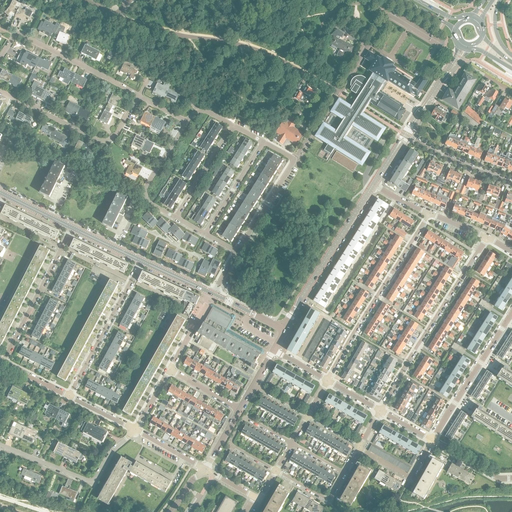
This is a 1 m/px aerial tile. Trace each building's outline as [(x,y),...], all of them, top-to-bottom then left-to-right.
[(19,7),(19,8),(21,4),(14,0),(12,4),(10,8),(5,13),(10,18),(12,15),(14,16),(15,14),(16,15),(19,7)] [(24,10),(19,8),(19,7),(16,15),(15,16),(27,23),(32,12),(26,8),(25,11),(24,10),(25,10),(24,10)] [(42,22),(38,29),(40,30),(39,33),(40,32),(48,36),(48,37),(46,36),(48,37),(48,36),(50,36),(49,37),(50,37),(52,32),(55,33),(59,25),(56,23),(55,26),(45,21),(44,23),(42,22)] [(59,25),(55,33),(58,35),(56,41),(60,42),(63,43),(65,44),(69,35),(63,32),(63,31),(64,32),(67,25),(61,22),(59,25)] [(329,43),(350,54),(354,47),(340,39),(341,37),(342,37),(343,35),(343,34),(343,33),(342,33),(338,30),(338,29),(337,29),(336,30),(335,29),(333,32),(330,35),(331,35),(333,36),(329,43)] [(100,52),(85,44),(81,53),(96,60),(100,52)] [(16,58),(16,59),(17,59),(23,62),(24,63),(25,63),(35,68),(36,66),(40,58),(34,55),(35,55),(34,55),(32,54),(26,51),(25,53),(21,51),(17,58),(16,58)] [(386,80),(387,81),(388,80),(410,94),(411,92),(417,96),(427,80),(422,77),(421,79),(416,86),(411,82),(394,71),(395,69),(392,67),(393,65),(393,64),(392,63),(384,58),(383,57),(382,58),(381,60),(372,54),(369,52),(365,58),(372,63),(368,69),(370,70),(373,72),(386,80)] [(40,58),(36,66),(41,69),(42,68),(48,71),(49,69),(50,66),(52,62),(46,59),(46,61),(40,58)] [(123,64),(120,71),(126,74),(126,73),(128,74),(129,75),(130,75),(131,75),(129,78),(133,80),(138,71),(123,64)] [(60,71),(58,76),(64,79),(63,82),(68,85),(70,81),(72,82),(72,81),(76,74),(65,69),(65,68),(63,72),(60,71)] [(0,74),(0,78),(8,82),(12,75),(2,70),(0,74)] [(355,77),(353,79),(352,79),(352,80),(351,81),(351,82),(350,83),(350,84),(350,85),(350,86),(351,86),(351,83),(352,81),(353,79),(354,79),(352,81),(352,84),(352,86),(350,89),(359,95),(357,98),(357,99),(356,100),(355,102),(354,103),(353,104),(352,106),(351,107),(345,103),(339,99),(337,101),(337,102),(336,104),(335,105),(331,112),(343,120),(343,119),(343,120),(336,131),(324,123),(322,126),(322,127),(321,127),(320,130),(315,136),(316,136),(317,137),(317,138),(318,138),(319,138),(327,144),(328,144),(327,145),(326,146),(326,147),(324,150),(330,154),(334,148),(336,149),(335,149),(336,149),(359,164),(362,166),(367,158),(367,157),(370,153),(367,151),(346,137),(345,137),(353,125),(353,126),(374,139),(377,141),(382,133),(383,132),(385,128),(382,126),(362,114),(363,113),(364,111),(365,109),(366,108),(367,107),(367,106),(368,105),(369,102),(394,117),(396,119),(398,120),(399,120),(403,113),(405,110),(402,107),(399,106),(398,105),(395,103),(380,94),(378,93),(380,89),(381,89),(382,89),(383,88),(383,87),(382,86),(386,80),(373,72),(370,77),(368,81),(366,81),(366,80),(367,80),(366,79),(366,78),(365,78),(365,77),(364,77),(363,77),(362,76),(361,76),(360,76),(358,76),(357,76),(355,77)] [(449,89),(448,90),(442,100),(458,109),(463,100),(476,80),(465,73),(454,92),(449,89)] [(76,74),(72,81),(72,82),(83,87),(83,88),(87,80),(87,79),(76,74)] [(12,75),(8,82),(14,85),(13,86),(17,88),(22,80),(12,75)] [(32,90),(30,94),(36,97),(36,98),(40,100),(45,90),(38,87),(40,84),(34,82),(33,84),(31,87),(32,88),(31,90),(32,90)] [(478,89),(476,88),(473,93),(478,96),(480,93),(483,94),(483,93),(484,94),(485,91),(487,87),(486,86),(486,85),(485,84),(484,85),(483,84),(481,83),(478,89)] [(302,93),(305,86),(301,84),(294,97),(299,100),(301,95),(304,96),(306,94),(308,95),(308,96),(312,98),(314,96),(316,92),(311,90),(312,90),(306,86),(302,93)] [(167,91),(168,88),(166,87),(164,89),(157,85),(153,92),(164,97),(165,96),(167,91)] [(167,91),(165,96),(172,99),(171,101),(175,102),(178,97),(179,98),(181,95),(178,93),(177,94),(168,89),(167,91)] [(493,101),(494,100),(495,98),(498,93),(497,92),(496,91),(495,90),(494,91),(493,90),(491,89),(490,92),(489,91),(486,96),(484,98),(485,98),(484,100),(488,102),(490,98),(493,101)] [(45,90),(40,100),(44,102),(45,101),(49,103),(51,99),(53,100),(54,101),(57,95),(53,93),(52,94),(45,90)] [(113,93),(108,103),(107,106),(106,106),(106,107),(113,110),(115,107),(116,107),(116,106),(121,97),(113,93)] [(479,99),(476,104),(475,105),(479,107),(480,106),(482,102),(484,100),(485,98),(484,98),(481,96),(479,100),(479,99)] [(495,104),(493,107),(490,112),(495,115),(498,110),(502,113),(503,111),(506,113),(511,103),(511,101),(509,100),(509,101),(505,98),(500,107),(498,106),(495,104)] [(65,111),(75,116),(80,107),(70,102),(65,111)] [(438,109),(436,107),(431,115),(434,117),(433,118),(437,121),(438,120),(441,121),(444,123),(450,114),(448,113),(448,111),(448,110),(440,106),(438,109)] [(83,109),(80,107),(75,116),(86,121),(90,112),(85,109),(84,108),(83,109)] [(112,114),(113,110),(106,107),(105,110),(104,110),(105,111),(100,120),(99,120),(107,124),(112,114)] [(32,121),(33,117),(28,115),(28,114),(26,113),(25,114),(19,112),(16,118),(30,124),(31,122),(32,121)] [(141,121),(151,126),(155,117),(145,112),(141,121)] [(297,121),(292,117),(287,114),(276,132),(272,138),(282,144),(286,138),(295,144),(296,141),(298,142),(302,136),(300,135),(302,133),(293,127),(297,121)] [(165,122),(155,117),(151,126),(161,131),(165,122)] [(214,125),(212,129),(219,133),(223,127),(214,121),(213,124),(214,125)] [(52,132),(51,136),(49,138),(60,143),(63,144),(67,137),(55,131),(56,129),(48,125),(46,129),(52,132)] [(215,139),(219,133),(212,129),(210,128),(209,130),(210,131),(208,135),(215,139)] [(206,137),(204,141),(211,145),(215,139),(208,135),(206,134),(205,136),(206,137)] [(449,134),(445,144),(446,145),(448,146),(451,147),(455,137),(456,135),(449,134)] [(142,150),(147,140),(146,140),(136,135),(137,135),(136,135),(131,145),(132,145),(137,148),(138,148),(139,148),(141,150),(142,150)] [(455,137),(451,147),(456,149),(460,139),(455,137)] [(460,139),(456,149),(462,151),(467,139),(468,138),(465,137),(464,141),(460,139)] [(472,144),(468,154),(473,156),(476,149),(477,146),(479,143),(481,139),(477,137),(474,145),(472,144)] [(244,141),(241,145),(249,150),(253,143),(249,141),(250,141),(249,140),(249,141),(248,140),(244,138),(242,140),(244,141)] [(467,139),(462,151),(468,154),(472,144),(468,142),(469,140),(467,139)] [(79,140),(74,150),(79,153),(82,147),(85,148),(85,150),(93,154),(95,149),(83,143),(84,143),(79,140)] [(154,144),(147,140),(142,150),(145,151),(145,152),(146,152),(149,154),(154,144)] [(207,152),(211,145),(204,141),(202,140),(201,142),(202,143),(200,147),(207,152)] [(245,156),(249,150),(241,145),(240,144),(238,146),(240,147),(238,151),(237,151),(245,156)] [(496,165),(499,158),(500,155),(496,153),(497,149),(497,148),(498,145),(497,145),(495,149),(495,148),(490,163),(496,165)] [(491,152),(488,151),(484,161),(490,163),(495,148),(493,148),(492,152),(491,152)] [(411,149),(404,160),(411,165),(418,154),(411,149)] [(476,149),(473,156),(479,159),(482,152),(476,149)] [(196,153),(193,157),(201,162),(205,156),(196,150),(194,152),(196,153)] [(241,162),(245,156),(237,151),(238,151),(236,150),(235,152),(236,153),(234,157),(241,162)] [(504,156),(505,157),(504,160),(502,167),(507,169),(510,162),(511,158),(508,157),(509,154),(505,153),(504,156)] [(270,161),(279,167),(283,160),(274,154),(270,161)] [(197,168),(201,162),(193,157),(192,156),(191,158),(192,159),(189,163),(197,168)] [(237,168),(241,162),(234,157),(232,156),(230,158),(232,160),(230,164),(228,163),(227,165),(233,168),(234,166),(237,168)] [(504,160),(499,158),(496,165),(502,167),(504,160)] [(126,159),(124,164),(129,166),(126,173),(131,176),(132,173),(133,173),(138,176),(143,167),(136,164),(137,162),(131,159),(130,161),(126,159)] [(404,176),(411,165),(404,160),(397,171),(404,176)] [(52,193),(51,193),(53,189),(53,190),(53,189),(55,186),(55,185),(56,183),(59,184),(61,185),(62,182),(60,182),(58,180),(59,178),(61,174),(63,170),(65,166),(55,161),(55,162),(53,165),(51,169),(49,173),(47,177),(46,181),(45,181),(46,181),(44,185),(44,184),(43,185),(44,185),(42,188),(42,189),(40,192),(40,193),(49,197),(50,197),(51,193),(52,193)] [(275,173),(279,167),(270,161),(266,167),(275,173)] [(428,163),(426,168),(427,169),(426,171),(432,174),(433,173),(436,164),(433,163),(433,162),(431,161),(429,164),(428,163)] [(193,174),(197,168),(189,163),(188,162),(187,164),(188,165),(186,170),(193,174)] [(436,164),(433,173),(436,174),(435,175),(438,177),(439,175),(443,166),(440,165),(439,165),(436,164)] [(235,172),(226,166),(224,168),(226,169),(223,173),(230,178),(235,172)] [(275,173),(266,167),(262,173),(271,179),(275,173)] [(418,176),(422,178),(423,176),(426,170),(423,168),(418,176)] [(189,181),(193,174),(186,170),(184,169),(183,171),(184,172),(181,176),(189,181)] [(446,178),(452,181),(456,172),(450,169),(446,178)] [(405,192),(411,183),(408,181),(406,184),(401,181),(404,176),(397,171),(388,184),(393,187),(394,185),(397,187),(405,192)] [(219,179),(227,184),(230,178),(223,173),(222,172),(220,174),(222,175),(219,179)] [(462,174),(456,172),(452,181),(458,184),(462,174)] [(267,185),(271,179),(262,173),(258,180),(267,185)] [(469,188),(472,189),(475,179),(469,177),(466,187),(462,185),(459,193),(463,195),(466,189),(468,190),(469,188)] [(178,181),(176,185),(183,190),(186,184),(187,184),(178,178),(177,180),(178,181)] [(218,182),(215,186),(223,191),(227,184),(219,179),(218,178),(216,181),(218,182)] [(481,182),(475,179),(472,189),(475,190),(474,192),(478,194),(475,200),(478,201),(481,193),(478,192),(478,191),(481,182)] [(258,180),(254,186),(263,192),(267,185),(258,180)] [(183,190),(176,185),(174,184),(173,186),(174,188),(172,192),(179,196),(183,190)] [(413,184),(409,189),(413,191),(411,195),(417,197),(421,188),(413,184)] [(219,197),(223,191),(215,186),(214,185),(212,187),(214,188),(212,192),(219,197)] [(489,185),(486,193),(492,195),(495,187),(489,185)] [(259,198),(263,192),(254,186),(250,192),(259,198)] [(492,195),(491,197),(497,199),(498,197),(501,189),(500,189),(495,187),(492,195)] [(421,188),(417,197),(422,199),(426,192),(426,190),(421,188)] [(426,192),(422,199),(424,200),(424,201),(428,202),(428,201),(431,194),(428,193),(429,191),(426,190),(426,192)] [(431,194),(428,201),(433,204),(436,196),(434,195),(435,192),(432,190),(431,194)] [(175,202),(179,196),(172,192),(170,191),(169,193),(170,194),(168,198),(175,202)] [(103,224),(106,225),(112,228),(114,224),(116,220),(116,221),(116,220),(118,217),(118,216),(119,214),(122,215),(123,216),(125,213),(123,213),(121,211),(122,209),(122,208),(124,205),(126,201),(128,197),(118,192),(116,196),(114,200),(112,204),(110,208),(108,212),(107,216),(106,215),(106,216),(105,219),(104,219),(104,220),(103,223),(102,223),(103,223),(103,224)] [(255,204),(259,198),(250,192),(246,198),(255,204)] [(436,196),(433,204),(439,206),(443,196),(437,193),(436,196)] [(205,202),(213,207),(217,200),(208,194),(206,196),(208,198),(206,202),(205,202)] [(443,196),(439,206),(444,208),(448,198),(443,196)] [(171,208),(175,202),(168,198),(166,197),(166,198),(164,201),(166,202),(164,204),(171,209),(171,208)] [(246,198),(242,205),(251,211),(255,204),(246,198)] [(378,199),(369,213),(379,220),(389,205),(378,199)] [(201,208),(209,213),(213,207),(205,202),(206,202),(204,201),(202,203),(204,204),(202,208),(201,208)] [(456,202),(452,211),(458,214),(461,208),(462,204),(459,202),(459,203),(456,202)] [(5,205),(1,214),(15,220),(19,212),(5,205)] [(247,217),(251,211),(242,205),(238,211),(247,217)] [(207,215),(209,213),(201,208),(202,208),(200,207),(199,209),(200,210),(198,214),(205,219),(207,216),(207,215)] [(461,208),(458,214),(461,215),(460,216),(464,217),(467,210),(461,208)] [(467,210),(464,217),(470,219),(473,213),(474,210),(468,208),(467,210)] [(390,216),(395,219),(399,212),(394,209),(390,216)] [(243,223),(247,217),(238,211),(234,217),(243,223)] [(15,220),(28,227),(32,218),(19,212),(15,220)] [(142,218),(147,223),(153,217),(148,212),(142,218)] [(400,222),(404,215),(399,212),(395,219),(400,222)] [(479,215),(476,222),(482,224),(487,215),(480,212),(479,215)] [(198,214),(195,213),(194,215),(191,219),(201,225),(205,219),(198,214)] [(369,213),(359,228),(370,235),(379,220),(369,213)] [(473,213),(470,219),(476,222),(479,215),(473,213)] [(400,222),(405,225),(409,218),(404,215),(400,222)] [(487,215),(482,224),(489,227),(491,220),(493,217),(487,215)] [(152,227),(156,224),(158,222),(153,217),(147,223),(152,227)] [(239,229),(243,223),(234,217),(230,223),(239,229)] [(28,227),(41,234),(46,225),(32,218),(28,227)] [(156,224),(161,228),(166,223),(162,218),(158,222),(156,224)] [(414,221),(409,218),(405,225),(410,228),(414,221)] [(491,220),(489,227),(495,229),(497,223),(491,220)] [(497,223),(495,229),(501,232),(506,225),(507,223),(499,220),(497,223)] [(167,232),(169,230),(171,228),(166,223),(161,228),(166,233),(167,232)] [(235,235),(239,229),(230,223),(226,229),(235,235)] [(171,228),(169,230),(167,232),(172,237),(180,229),(175,224),(171,228)] [(59,232),(46,225),(41,234),(55,240),(59,232)] [(501,232),(500,233),(506,236),(511,228),(506,225),(501,232)] [(131,233),(136,236),(138,236),(141,229),(135,226),(131,233)] [(399,234),(404,237),(406,233),(402,230),(396,227),(395,229),(394,231),(399,234)] [(359,228),(350,242),(361,249),(370,235),(359,228)] [(138,236),(142,238),(144,239),(148,232),(141,229),(138,236)] [(179,240),(184,234),(185,234),(180,229),(172,237),(177,242),(179,240)] [(231,242),(235,235),(226,229),(223,234),(221,233),(220,235),(231,242)] [(424,237),(429,240),(433,234),(428,231),(424,237)] [(185,234),(184,234),(182,239),(188,242),(192,235),(186,232),(185,234)] [(400,244),(403,238),(396,234),(393,239),(400,244)] [(434,244),(439,237),(433,234),(429,240),(434,244)] [(198,239),(192,235),(188,242),(194,246),(198,239)] [(133,243),(139,246),(142,238),(138,236),(136,236),(133,243)] [(444,240),(439,237),(434,244),(439,247),(444,240)] [(142,238),(139,246),(146,248),(149,241),(144,239),(142,238)] [(70,247),(83,254),(88,245),(74,239),(70,247)] [(393,239),(390,244),(397,249),(400,244),(393,239)] [(439,255),(441,256),(449,243),(444,240),(439,247),(444,250),(443,253),(441,252),(439,255)] [(159,241),(156,247),(164,251),(167,244),(159,241)] [(341,257),(352,264),(361,249),(350,242),(341,257)] [(201,250),(208,253),(212,246),(205,243),(201,250)] [(454,246),(449,243),(441,256),(443,257),(446,251),(449,253),(454,246)] [(393,254),(397,249),(390,244),(387,249),(393,254)] [(101,252),(88,245),(83,254),(97,260),(101,252)] [(40,246),(33,260),(42,265),(50,250),(40,246)] [(218,250),(212,246),(208,253),(214,257),(218,250)] [(459,250),(454,246),(449,253),(454,256),(459,250)] [(164,251),(156,247),(153,254),(161,257),(164,251)] [(417,248),(414,253),(421,257),(424,252),(417,248)] [(166,257),(172,260),(176,252),(169,249),(166,257)] [(381,253),(384,254),(390,259),(393,254),(387,249),(385,253),(379,249),(378,251),(381,253)] [(451,258),(446,264),(449,266),(453,269),(459,260),(464,253),(459,250),(454,256),(452,259),(451,258)] [(496,256),(489,251),(486,256),(493,261),(496,256)] [(97,260),(110,267),(115,258),(101,252),(97,260)] [(179,262),(181,257),(182,255),(176,252),(172,260),(179,262)] [(419,260),(421,257),(414,253),(411,258),(418,262),(420,264),(424,266),(425,264),(419,260)] [(387,264),(390,259),(384,254),(380,260),(387,264)] [(490,266),(493,261),(486,256),(483,261),(490,266)] [(187,260),(181,257),(179,262),(177,265),(184,268),(187,260)] [(341,257),(332,272),(342,278),(352,264),(341,257)] [(368,259),(372,261),(384,269),(387,264),(380,260),(379,263),(369,257),(368,259)] [(124,273),(128,264),(115,258),(110,267),(124,273)] [(418,262),(411,258),(408,263),(415,267),(418,262)] [(210,265),(217,269),(220,262),(213,259),(211,263),(210,265)] [(25,275),(35,280),(42,265),(33,260),(25,275)] [(73,269),(76,264),(68,260),(66,265),(73,269)] [(194,263),(187,260),(184,268),(190,271),(194,263)] [(208,270),(210,265),(211,263),(204,260),(201,267),(208,270)] [(376,266),(374,270),(381,274),(384,269),(372,261),(371,263),(376,266)] [(486,271),(490,266),(483,261),(480,266),(486,271)] [(408,263),(405,268),(417,276),(418,274),(413,271),(415,267),(408,263)] [(63,271),(70,274),(73,269),(66,265),(63,271)] [(214,275),(217,269),(210,265),(208,270),(207,272),(214,275)] [(446,266),(443,271),(449,275),(452,270),(446,266)] [(480,266),(476,271),(483,276),(486,271),(480,266)] [(205,276),(207,272),(208,270),(201,267),(198,273),(205,276)] [(377,279),(381,274),(374,270),(372,273),(366,269),(365,271),(361,268),(361,269),(377,279)] [(416,278),(417,276),(405,268),(402,273),(408,277),(410,274),(416,278)] [(370,277),(368,280),(374,284),(377,279),(361,269),(360,271),(370,277)] [(433,272),(446,280),(449,275),(443,271),(441,274),(435,270),(433,272)] [(60,276),(67,280),(70,274),(63,271),(60,276)] [(153,287),(157,278),(143,271),(138,281),(153,287)] [(333,293),(342,278),(332,272),(322,286),(333,293)] [(438,278),(436,281),(443,285),(446,280),(433,272),(432,274),(438,278)] [(407,280),(408,277),(402,273),(398,278),(411,286),(412,284),(409,282),(407,280)] [(25,275),(18,290),(27,295),(35,280),(25,275)] [(60,276),(57,281),(65,285),(67,280),(60,276)] [(511,277),(494,306),(502,311),(511,294),(511,277)] [(167,294),(172,284),(157,278),(153,287),(167,294)] [(357,280),(360,281),(371,289),(374,284),(368,280),(366,283),(360,279),(358,278),(357,280)] [(410,288),(411,286),(398,278),(395,283),(402,287),(404,284),(407,286),(410,288)] [(440,290),(443,285),(436,281),(434,284),(432,282),(432,283),(428,281),(424,278),(423,280),(440,290)] [(472,278),(469,283),(476,287),(479,282),(472,278)] [(102,293),(111,298),(118,284),(110,280),(102,293)] [(432,288),(430,291),(437,295),(440,290),(423,280),(427,283),(426,284),(432,288)] [(57,281),(55,286),(62,290),(64,291),(65,289),(63,288),(65,285),(57,281)] [(399,292),(402,287),(395,283),(392,288),(399,292)] [(473,292),(476,287),(469,283),(466,288),(473,292)] [(182,301),(186,291),(172,284),(167,294),(182,301)] [(59,295),(62,290),(55,286),(52,292),(59,295)] [(322,286),(313,301),(324,308),(333,293),(322,286)] [(396,297),(399,292),(392,288),(389,293),(396,297)] [(470,297),(472,294),(473,292),(466,288),(463,293),(470,297)] [(362,289),(359,294),(365,298),(368,293),(362,289)] [(18,290),(10,305),(19,310),(27,295),(18,290)] [(189,304),(194,294),(186,291),(182,301),(184,302),(184,307),(186,308),(189,304)] [(433,300),(437,295),(430,291),(427,296),(433,300)] [(102,293),(95,307),(103,312),(111,298),(102,293)] [(392,302),(396,297),(389,293),(386,298),(392,302)] [(463,293),(460,298),(472,306),(473,304),(470,302),(469,304),(467,302),(470,297),(463,293)] [(141,303),(144,298),(137,294),(134,299),(141,303)] [(196,305),(199,297),(194,294),(189,304),(186,308),(184,307),(184,312),(183,314),(189,318),(196,305)] [(355,299),(362,303),(365,298),(359,294),(355,299)] [(427,296),(423,301),(430,305),(433,300),(427,296)] [(460,298),(456,303),(463,307),(465,304),(471,308),(472,306),(460,298)] [(51,299),(48,304),(55,308),(58,303),(51,299)] [(134,299),(131,304),(139,308),(141,303),(134,299)] [(352,304),(359,308),(362,303),(355,299),(352,304)] [(430,305),(423,301),(420,306),(427,310),(430,305)] [(383,302),(380,307),(386,312),(390,307),(383,302)] [(460,312),(463,307),(456,303),(453,308),(460,312)] [(48,304),(45,309),(53,313),(55,308),(48,304)] [(139,308),(131,304),(129,309),(136,313),(139,308)] [(349,309),(356,313),(359,308),(352,304),(349,309)] [(12,324),(19,310),(10,305),(2,320),(12,324)] [(420,306),(417,311),(424,315),(427,310),(420,306)] [(103,312),(95,307),(87,321),(96,326),(103,312)] [(198,331),(195,335),(196,335),(196,336),(195,339),(198,341),(197,344),(213,353),(218,344),(252,364),(251,367),(255,369),(257,365),(255,364),(261,352),(226,331),(233,318),(213,307),(206,318),(198,331)] [(383,317),(386,312),(380,307),(376,312),(383,317)] [(457,317),(460,312),(453,308),(450,313),(457,317)] [(50,318),(52,319),(53,317),(51,316),(53,313),(45,309),(43,315),(50,318)] [(129,309),(126,314),(133,318),(136,313),(129,309)] [(303,323),(312,328),(319,314),(311,309),(309,311),(304,320),(303,323)] [(346,314),(353,318),(356,313),(349,309),(346,314)] [(421,320),(424,315),(417,311),(414,316),(421,320)] [(380,322),(383,317),(376,312),(373,317),(380,322)] [(337,316),(349,323),(353,318),(346,314),(344,317),(342,315),(339,313),(337,316)] [(457,317),(450,313),(447,318),(454,322),(457,317)] [(474,354),(497,317),(490,313),(467,349),(474,354)] [(133,318),(126,314),(123,320),(130,324),(133,318)] [(40,320),(47,324),(50,318),(43,315),(40,320)] [(186,320),(177,315),(169,329),(178,334),(186,320)] [(377,327),(380,322),(373,317),(370,322),(383,331),(384,329),(381,327),(380,328),(377,327)] [(451,327),(454,322),(447,318),(444,323),(451,327)] [(2,320),(0,324),(0,336),(4,339),(12,324),(2,320)] [(37,325),(44,329),(47,324),(40,320),(37,325)] [(130,324),(123,320),(120,325),(127,329),(130,324)] [(408,325),(415,330),(418,325),(411,320),(408,325)] [(80,335),(88,340),(96,326),(87,321),(80,335)] [(382,332),(383,331),(370,322),(367,328),(374,332),(376,329),(378,331),(379,330),(382,332)] [(312,328),(303,323),(301,326),(300,325),(296,333),(297,334),(295,337),(304,341),(312,328)] [(328,328),(332,331),(334,328),(338,331),(337,333),(343,337),(346,332),(331,323),(328,328)] [(451,327),(444,323),(441,328),(447,332),(451,327)] [(465,338),(470,341),(470,340),(471,340),(472,339),(473,340),(474,338),(466,333),(468,329),(469,327),(473,330),(476,332),(478,328),(475,326),(474,328),(470,326),(468,324),(463,333),(465,334),(464,334),(467,336),(465,338)] [(37,325),(35,330),(42,334),(44,329),(37,325)] [(400,325),(399,327),(412,335),(415,330),(408,325),(406,329),(400,325)] [(402,336),(408,340),(412,335),(399,327),(398,329),(404,332),(402,336)] [(337,337),(335,339),(340,343),(343,337),(337,333),(337,334),(332,331),(328,328),(332,331),(330,333),(331,333),(337,337)] [(371,337),(374,332),(367,328),(364,333),(371,337)] [(444,337),(447,332),(441,328),(437,333),(444,337)] [(169,329),(168,332),(161,343),(170,348),(178,334),(169,329)] [(42,334),(35,330),(32,336),(39,339),(42,334)] [(334,341),(332,345),(337,348),(340,343),(335,339),(332,338),(332,337),(329,336),(330,333),(327,331),(324,336),(329,339),(330,339),(334,341)] [(119,332),(116,337),(126,342),(127,340),(124,339),(126,336),(119,332)] [(444,337),(437,333),(434,338),(441,342),(444,337)] [(72,349),(81,353),(88,340),(80,335),(72,349)] [(402,336),(399,341),(405,345),(408,340),(402,336)] [(126,342),(116,337),(113,342),(120,346),(123,341),(125,343),(126,342)] [(287,350),(296,355),(304,341),(295,337),(294,339),(293,338),(288,347),(289,348),(287,350)] [(438,347),(441,342),(434,338),(431,343),(438,347)] [(328,346),(327,348),(334,353),(337,348),(332,345),(325,341),(324,343),(328,346)] [(362,341),(359,347),(366,351),(368,348),(375,352),(377,350),(362,341)] [(399,341),(395,346),(402,350),(405,345),(399,341)] [(511,344),(506,341),(503,346),(509,350),(511,345),(511,344)] [(110,347),(117,351),(120,346),(113,342),(110,347)] [(161,343),(154,357),(162,362),(170,348),(161,343)] [(438,347),(431,343),(428,348),(435,352),(438,347)] [(331,358),(334,353),(327,348),(323,346),(322,349),(325,350),(324,354),(331,358)] [(392,350),(399,355),(402,350),(395,346),(392,350)] [(503,346),(500,351),(506,355),(509,350),(503,346)] [(19,354),(24,357),(28,349),(23,347),(19,354)] [(107,353),(115,357),(117,351),(110,347),(107,353)] [(371,353),(366,351),(359,347),(356,352),(362,355),(364,352),(370,356),(371,353)] [(33,352),(28,349),(24,357),(30,359),(33,352)] [(81,353),(72,349),(65,363),(73,367),(81,353)] [(500,351),(497,356),(503,360),(506,355),(500,351)] [(30,359),(35,362),(39,355),(33,352),(30,359)] [(325,357),(323,360),(328,363),(331,358),(324,354),(320,352),(319,354),(322,356),(325,357)] [(356,352),(353,357),(359,360),(361,357),(367,361),(368,359),(362,355),(356,352)] [(105,358),(112,362),(115,357),(107,353),(105,358)] [(42,356),(39,355),(35,362),(40,365),(44,357),(45,355),(43,354),(42,356)] [(325,369),(328,363),(323,360),(317,357),(314,355),(313,355),(310,360),(314,362),(315,359),(322,363),(320,366),(325,369)] [(425,355),(422,360),(429,365),(433,360),(425,355)] [(470,361),(462,356),(439,393),(447,397),(470,361)] [(40,365),(46,367),(49,360),(44,357),(40,365)] [(162,362),(154,357),(146,371),(154,375),(162,362)] [(184,363),(189,366),(193,360),(187,357),(184,363)] [(365,364),(359,360),(353,357),(350,362),(356,366),(358,362),(364,366),(365,364)] [(390,357),(387,362),(394,367),(397,361),(390,357)] [(105,358),(102,363),(109,367),(112,362),(105,358)] [(54,363),(49,360),(46,367),(51,370),(54,363)] [(189,366),(194,369),(198,363),(193,360),(189,366)] [(426,370),(429,365),(422,360),(419,366),(426,370)] [(362,369),(356,366),(350,362),(347,367),(353,371),(355,368),(361,371),(362,369)] [(387,362),(384,367),(391,372),(394,367),(387,362)] [(65,363),(57,377),(66,381),(73,367),(65,363)] [(109,367),(102,363),(99,368),(106,372),(109,367)] [(194,369),(200,372),(203,366),(198,363),(194,369)] [(277,364),(273,372),(282,377),(286,370),(277,364)] [(208,369),(203,366),(200,372),(205,375),(208,369)] [(423,375),(426,370),(419,366),(416,371),(423,375)] [(499,373),(496,377),(497,377),(511,386),(511,374),(506,371),(508,368),(505,366),(503,369),(502,368),(500,371),(499,373)] [(344,373),(352,377),(354,375),(358,377),(359,374),(353,371),(347,367),(344,373)] [(382,369),(381,373),(388,377),(391,372),(384,367),(383,367),(382,369)] [(213,372),(208,369),(205,375),(210,378),(213,372)] [(296,375),(286,370),(282,377),(292,383),(296,375)] [(146,371),(138,384),(146,389),(154,375),(146,371)] [(385,382),(388,377),(381,373),(378,371),(377,373),(379,375),(378,378),(385,382)] [(423,375),(416,371),(413,376),(420,380),(423,375)] [(487,371),(484,376),(490,380),(493,375),(487,371)] [(215,381),(219,375),(213,372),(210,378),(215,381)] [(341,378),(347,381),(349,378),(355,382),(353,385),(356,386),(359,381),(352,377),(344,373),(341,378)] [(224,378),(219,375),(215,381),(220,384),(224,378)] [(292,383),(301,388),(305,381),(296,375),(292,383)] [(484,376),(480,381),(487,385),(490,380),(484,376)] [(224,377),(224,378),(220,384),(225,387),(230,379),(227,377),(227,378),(224,377)] [(382,387),(385,382),(378,378),(377,377),(376,378),(375,378),(375,379),(374,379),(374,380),(374,381),(374,382),(375,383),(382,387)] [(231,378),(230,379),(225,387),(231,390),(234,384),(236,381),(231,378)] [(85,387),(91,390),(94,382),(89,380),(85,387)] [(409,382),(406,387),(413,392),(413,391),(415,389),(418,390),(419,388),(418,387),(420,385),(412,380),(410,382),(409,382)] [(315,386),(305,381),(301,388),(310,394),(315,386)] [(480,381),(477,386),(483,390),(487,385),(480,381)] [(99,385),(94,382),(91,390),(96,392),(99,385)] [(375,383),(372,388),(379,393),(382,387),(375,383)] [(146,389),(138,384),(130,398),(138,403),(146,389)] [(240,387),(234,384),(231,390),(236,393),(240,387)] [(99,385),(96,392),(101,395),(105,388),(99,385)] [(168,391),(173,394),(176,388),(171,385),(168,391)] [(8,396),(18,400),(22,391),(13,386),(8,396)] [(376,398),(379,393),(372,388),(368,386),(365,391),(369,393),(368,394),(376,398)] [(477,386),(474,391),(480,395),(483,390),(477,386)] [(416,393),(413,391),(413,392),(406,387),(403,393),(410,397),(412,394),(415,395),(416,393)] [(110,390),(105,388),(101,395),(106,398),(110,390)] [(177,399),(178,397),(182,391),(176,388),(173,394),(172,396),(174,398),(174,399),(176,400),(177,399)] [(106,398),(112,400),(115,393),(110,390),(106,398)] [(29,394),(22,391),(18,400),(27,405),(31,397),(29,395),(29,394)] [(183,400),(187,394),(182,391),(178,397),(183,400)] [(474,391),(471,396),(477,400),(480,395),(474,391)] [(121,396),(115,393),(112,400),(117,403),(121,396)] [(407,402),(410,397),(403,393),(400,398),(407,402)] [(437,398),(433,403),(441,408),(444,402),(441,400),(443,398),(434,393),(432,395),(437,398)] [(183,400),(189,403),(192,397),(187,394),(183,400)] [(325,402),(334,407),(339,400),(329,394),(325,402)] [(191,406),(193,407),(197,400),(192,397),(189,403),(187,406),(190,408),(191,406)] [(123,411),(131,416),(138,403),(130,398),(123,411)] [(400,398),(397,403),(404,407),(407,402),(400,398)] [(202,403),(197,400),(193,407),(193,408),(195,410),(195,411),(197,412),(197,411),(202,403)] [(334,407),(344,413),(348,405),(339,400),(334,407)] [(46,403),(42,411),(47,414),(46,416),(50,418),(51,416),(55,418),(59,409),(49,404),(46,403)] [(198,412),(199,409),(204,412),(208,406),(202,403),(197,411),(198,411),(198,412)] [(407,409),(404,407),(397,403),(394,408),(404,414),(404,413),(405,413),(406,412),(406,411),(407,409)] [(438,413),(441,408),(433,403),(430,409),(438,413)] [(344,413),(353,418),(358,410),(348,405),(344,413)] [(204,412),(209,415),(213,409),(208,406),(204,412)] [(474,412),(471,417),(472,418),(493,431),(503,437),(511,442),(511,431),(511,430),(508,428),(506,428),(480,411),(482,408),(479,406),(477,409),(476,409),(475,411),(474,412)] [(59,409),(55,418),(63,422),(61,426),(66,428),(68,424),(65,422),(70,414),(59,409)] [(213,409),(209,415),(215,418),(218,412),(213,409)] [(435,418),(438,413),(430,409),(427,414),(435,418)] [(367,416),(358,410),(353,418),(363,423),(367,416)] [(218,412),(215,418),(220,421),(224,415),(218,412)] [(463,412),(460,416),(466,420),(469,415),(463,412)] [(294,413),(293,416),(292,417),(293,417),(290,424),(294,426),(296,423),(298,419),(295,417),(296,414),(294,413)] [(427,414),(424,419),(432,423),(435,418),(427,414)] [(460,416),(457,421),(463,425),(466,420),(460,416)] [(155,426),(158,420),(153,417),(150,423),(155,426)] [(429,428),(432,423),(424,419),(422,424),(429,428)] [(155,426),(160,429),(164,422),(158,420),(155,426)] [(457,421),(454,426),(460,430),(463,425),(457,421)] [(85,422),(81,430),(84,431),(83,432),(84,431),(86,433),(88,434),(88,433),(92,436),(92,437),(97,428),(88,423),(88,424),(85,422)] [(169,425),(164,422),(160,429),(165,432),(169,425)] [(16,425),(12,435),(12,434),(22,438),(26,430),(16,425)] [(174,428),(169,425),(165,432),(170,435),(174,428)] [(384,425),(379,433),(389,438),(393,430),(384,425)] [(454,426),(451,431),(457,435),(460,430),(454,426)] [(97,428),(92,437),(92,436),(102,441),(101,443),(107,432),(97,427),(97,428)] [(179,431),(174,428),(170,435),(176,438),(179,431)] [(26,430),(22,438),(32,443),(35,437),(35,438),(36,437),(35,437),(37,432),(31,429),(30,432),(26,430)] [(398,444),(402,436),(393,430),(389,438),(398,444)] [(181,440),(184,434),(179,431),(176,438),(181,440)] [(209,440),(212,435),(207,431),(205,434),(204,437),(209,440)] [(451,431),(448,436),(454,440),(457,435),(451,431)] [(181,440),(186,444),(190,437),(184,434),(181,440)] [(412,441),(402,436),(398,444),(407,449),(412,441)] [(186,444),(191,446),(195,440),(190,437),(186,444)] [(191,446),(197,449),(200,443),(195,440),(191,446)] [(278,441),(277,443),(276,445),(277,445),(274,451),(278,454),(280,450),(282,446),(279,445),(280,442),(278,441)] [(417,454),(421,447),(412,441),(407,449),(417,454)] [(64,456),(69,447),(58,443),(59,442),(55,448),(55,449),(53,452),(54,452),(64,456)] [(200,443),(197,449),(202,453),(206,446),(203,445),(203,444),(201,443),(200,443)] [(347,443),(345,446),(345,447),(346,447),(342,454),(346,456),(348,453),(351,449),(347,447),(349,444),(347,443)] [(79,459),(79,458),(79,459),(81,459),(83,457),(83,455),(81,454),(81,453),(81,454),(69,447),(64,456),(76,462),(76,463),(79,459)] [(296,456),(298,452),(294,450),(293,453),(291,457),(289,460),(294,463),(297,457),(296,456)] [(294,463),(298,465),(301,459),(300,458),(301,457),(302,455),(298,452),(296,456),(297,457),(294,463)] [(302,455),(301,457),(300,458),(301,459),(298,465),(302,467),(305,461),(304,461),(306,457),(302,455)] [(416,489),(413,493),(423,499),(426,494),(428,490),(431,486),(436,477),(438,473),(441,468),(443,464),(434,458),(435,457),(433,456),(430,455),(428,457),(432,460),(431,463),(428,467),(426,471),(423,476),(421,480),(418,485),(416,489)] [(121,456),(113,470),(124,476),(127,471),(128,471),(132,463),(121,456)] [(130,472),(137,476),(143,465),(136,461),(130,472)] [(316,468),(317,466),(319,464),(315,462),(313,464),(312,465),(313,466),(310,472),(314,474),(317,468),(316,468)] [(361,465),(362,463),(357,462),(356,464),(359,467),(341,500),(350,506),(365,479),(370,471),(361,465)] [(446,473),(452,477),(458,466),(452,463),(446,473)] [(137,476),(151,484),(157,473),(143,465),(137,476)] [(452,477),(457,480),(463,469),(458,466),(452,477)] [(30,471),(26,469),(24,468),(21,475),(25,476),(33,479),(32,481),(39,484),(42,476),(32,472),(33,470),(30,469),(30,471)] [(262,469),(261,471),(260,472),(261,473),(258,479),(262,482),(264,478),(266,474),(263,472),(264,470),(262,469)] [(457,480),(463,483),(469,473),(463,469),(457,480)] [(116,490),(124,476),(113,470),(105,484),(116,490)] [(374,477),(380,481),(385,473),(379,470),(374,477)] [(331,471),(329,473),(329,475),(330,475),(326,481),(331,484),(332,480),(335,476),(332,475),(333,472),(331,471)] [(172,481),(157,473),(151,484),(165,492),(172,481)] [(390,476),(385,473),(380,481),(386,484),(390,476)] [(475,476),(469,473),(463,483),(469,486),(475,476)] [(386,484),(392,487),(396,479),(390,476),(386,484)] [(402,483),(396,479),(392,487),(397,490),(398,490),(399,491),(401,489),(399,488),(402,483)] [(62,486),(59,494),(67,497),(66,498),(76,502),(77,499),(75,499),(78,492),(69,488),(72,481),(68,480),(65,487),(62,486)] [(116,490),(105,484),(97,498),(108,504),(116,490)] [(284,486),(281,485),(279,484),(278,487),(263,511),(277,511),(289,493),(283,489),(284,486)] [(298,492),(297,492),(292,501),(293,500),(298,503),(303,496),(297,493),(298,492)] [(232,511),(238,502),(226,496),(219,508),(215,505),(211,511),(232,511)] [(298,503),(304,507),(309,499),(305,496),(304,497),(303,496),(298,503)] [(304,507),(310,510),(314,503),(309,500),(309,499),(304,507)] [(316,504),(314,503),(310,510),(313,511),(321,511),(324,507),(324,508),(321,506),(321,505),(317,503),(316,504)]
